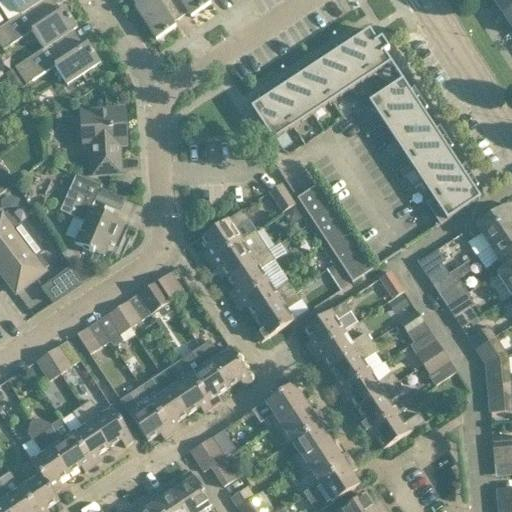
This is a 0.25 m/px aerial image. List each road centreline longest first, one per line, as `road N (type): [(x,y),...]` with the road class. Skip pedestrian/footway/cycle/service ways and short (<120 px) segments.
road 1 (residential): [(69,511),(130,468),(161,466),(273,392),(273,376),(250,359),(165,241)]
road 2 (residential): [(473,511),(474,407),(463,367),(407,272),(409,257),(511,194)]
road 3 (residential): [(157,103),(310,0)]
road 4 (residential): [(26,348),(156,263),(165,241)]
road 5 (tertiary): [(511,135),(442,26)]
road 6 (residential): [(157,103),(90,0)]
